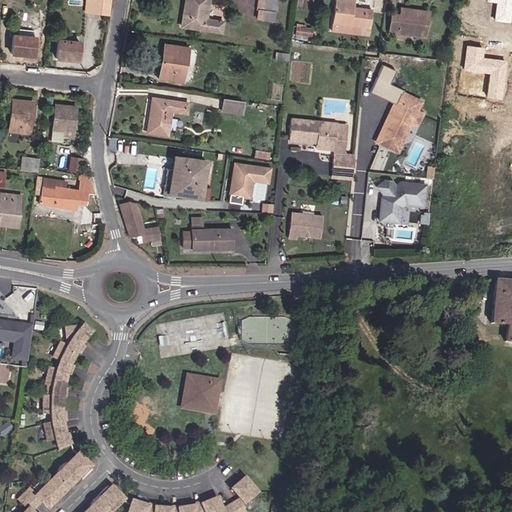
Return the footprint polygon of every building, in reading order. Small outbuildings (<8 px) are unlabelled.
[(110,0),(85,0),(85,11),(109,12),(110,0)] [(224,20),(207,17),(209,0),(185,0),(181,28),(222,35),(224,20)] [(255,0),(253,19),(268,21),(270,0),(255,0)] [(352,1),(340,0),(334,0),(332,25),(369,29),(371,11),(351,9),(352,1)] [(510,23),(511,0),(484,0),(485,2),(495,3),(493,21),(510,23)] [(429,17),(404,14),(403,20),(392,19),(390,35),(426,40),(429,17)] [(296,34),(312,35),(312,24),(297,23),(296,34)] [(369,29),(332,25),(331,33),(368,36),(369,29)] [(32,55),(33,36),(12,34),(11,53),(32,55)] [(77,60),(79,41),(57,39),(55,58),(77,60)] [(185,84),(191,47),(164,43),(158,80),(185,84)] [(483,47),(465,45),(463,69),(489,72),(486,98),(500,99),(505,59),(482,57),(483,47)] [(269,64),(280,65),(281,57),(270,56),(269,64)] [(380,71),(375,76),(386,81),(387,74),(380,71)] [(386,81),(375,76),(368,92),(379,97),(386,81)] [(379,97),(368,92),(367,100),(373,102),(379,97)] [(401,133),(406,97),(399,94),(394,105),(391,105),(384,118),(384,122),(383,125),(380,125),(378,132),(378,134),(375,142),(376,146),(392,153),(396,152),(400,145),(399,140),(401,133)] [(408,109),(412,100),(406,97),(401,133),(404,126),(408,125),(412,127),(417,126),(421,115),(416,112),(408,109)] [(29,132),(32,106),(19,105),(20,100),(11,99),(9,124),(20,125),(20,131),(29,132)] [(419,103),(412,100),(408,109),(416,112),(419,103)] [(242,104),(217,101),(215,114),(240,117),(242,104)] [(73,135),(75,111),(63,110),(64,103),(55,102),(52,128),(63,129),(63,134),(73,135)] [(187,107),(150,102),(145,138),(166,141),(168,124),(184,126),(187,107)] [(76,104),(64,103),(63,110),(75,111),(76,104)] [(341,158),(344,136),(334,135),(334,128),(335,126),(288,121),(286,142),(313,145),(313,151),(332,153),(329,174),(350,176),(351,167),(341,166),(341,158)] [(202,194),(207,159),(175,154),(170,190),(202,194)] [(68,172),(81,175),(83,159),(70,158),(68,172)] [(351,167),(352,159),(341,158),(341,166),(351,167)] [(86,191),(94,192),(89,176),(81,175),(68,172),(60,170),(56,187),(44,184),(47,167),(39,165),(38,172),(34,194),(41,195),(40,203),(75,208),(76,203),(78,189),(86,191)] [(266,185),(268,172),(233,166),(231,177),(233,177),(232,184),(230,183),(226,205),(239,207),(241,199),(247,200),(250,183),(266,185)] [(349,183),(350,176),(329,174),(329,180),(349,183)] [(398,224),(401,205),(422,207),(425,188),(400,184),(395,188),(391,183),(384,182),(377,188),(384,197),(381,199),(383,202),(383,206),(380,209),(378,222),(398,224)] [(78,189),(76,203),(84,204),(86,191),(78,189)] [(0,203),(0,223),(7,224),(7,218),(19,219),(21,193),(11,192),(11,198),(1,198),(0,203)] [(134,207),(132,203),(126,201),(117,204),(125,233),(127,237),(130,237),(121,210),(134,207)] [(141,230),(134,207),(121,210),(130,237),(139,235),(140,241),(158,238),(156,227),(141,230)] [(312,242),(315,218),(289,215),(286,242),(295,243),(295,240),(312,242)] [(320,219),(315,218),(312,242),(318,243),(320,219)] [(197,237),(187,236),(185,252),(196,253),(196,255),(234,256),(236,235),(210,233),(211,227),(198,226),(197,237)] [(511,282),(493,281),(488,324),(504,325),(502,343),(511,343),(511,282)] [(32,325),(0,319),(0,339),(14,342),(11,358),(27,360),(32,325)] [(53,350),(72,360),(77,353),(80,354),(84,348),(82,346),(83,340),(90,332),(82,326),(80,328),(75,325),(63,325),(63,339),(69,342),(66,346),(57,342),(53,350)] [(72,360),(53,350),(50,357),(59,362),(57,370),(46,367),(44,376),(64,382),(66,375),(72,376),(72,368),(68,366),(72,360)] [(0,381),(9,382),(11,363),(0,362),(0,381)] [(213,411),(219,378),(186,372),(180,405),(208,410),(213,411)] [(64,382),(44,376),(42,385),(52,386),(50,395),(41,395),(41,404),(62,405),(61,398),(65,398),(66,390),(62,390),(64,382)] [(62,405),(41,404),(42,414),(53,414),(54,422),(43,424),(44,432),(66,429),(65,422),(68,421),(68,413),(63,413),(62,405)] [(66,429),(44,432),(46,441),(57,439),(59,449),(73,445),(72,436),(67,437),(66,429)] [(41,503),(49,511),(92,469),(79,455),(37,495),(29,488),(18,500),(26,509),(23,511),(32,511),(41,503)] [(231,498),(239,511),(240,511),(246,508),(242,501),(257,487),(243,473),(232,482),(233,487),(239,494),(231,498)] [(108,511),(122,498),(110,486),(83,511),(108,511)] [(202,500),(206,511),(223,511),(229,510),(230,511),(239,511),(231,498),(223,503),(217,494),(216,494),(202,500)] [(132,499),(127,511),(154,511),(155,504),(155,502),(147,501),(146,503),(132,499)] [(178,505),(179,511),(206,511),(202,500),(202,499),(194,501),(194,503),(178,505)] [(155,504),(154,511),(179,511),(178,505),(178,502),(170,503),(170,505),(155,504)]
